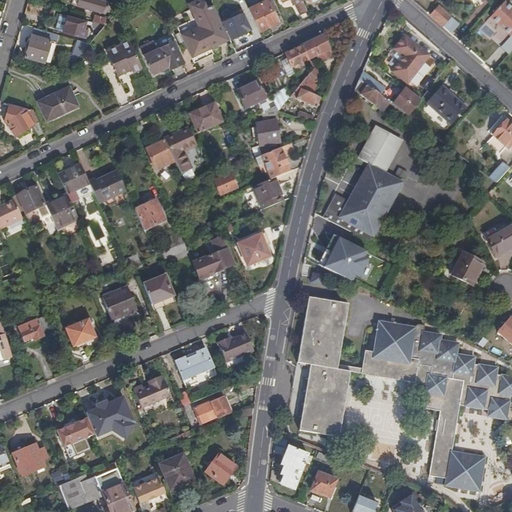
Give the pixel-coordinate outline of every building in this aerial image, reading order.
[(105,1),(102,0),(79,0),(78,6),(102,13),(105,1)] [(181,34),(192,57),(211,48),(223,42),(222,40),(229,37),(222,22),(213,4),(208,7),(204,0),(194,0),(188,3),(195,18),(199,26),(181,34)] [(271,0),(265,0),(249,8),(260,31),(278,23),(273,12),(276,10),(271,0)] [(309,11),(303,0),(302,0),(295,3),(301,15),(309,11)] [(490,18),(500,28),(502,26),(505,28),(503,30),(511,37),(511,35),(511,9),(504,2),(490,18)] [(439,8),(430,17),(451,35),(459,24),(451,17),(450,17),(439,8)] [(245,23),(241,14),(239,9),(232,12),(234,16),(224,21),(224,22),(232,38),(251,29),(248,22),(245,23)] [(86,21),(67,16),(63,31),(85,38),(87,30),(84,29),(86,23),(86,21)] [(195,18),(178,26),(179,28),(181,34),(199,26),(195,18)] [(224,22),(222,22),(229,37),(230,39),(232,38),(224,22)] [(54,33),(34,27),(25,56),(44,62),(51,40),(57,42),(59,35),(54,33)] [(501,45),(506,37),(496,31),(491,39),(501,45)] [(392,71),(408,84),(430,55),(404,35),(394,49),(403,57),(392,71)] [(303,45),(310,58),(318,55),(321,60),(332,55),(328,47),(330,46),(330,43),(328,38),(325,37),(323,38),(322,36),(303,45)] [(71,61),(75,61),(90,43),(78,40),(71,61)] [(130,40),(106,51),(118,78),(142,67),(130,40)] [(166,44),(176,65),(184,62),(174,41),(166,44)] [(176,65),(166,44),(161,47),(156,49),(152,42),(140,48),(152,74),(169,66),(170,68),(176,65)] [(310,58),(303,45),(286,54),(288,57),(294,71),(306,66),(304,61),(310,58)] [(211,48),(192,57),(195,62),(213,53),(211,48)] [(399,62),(403,57),(394,49),(389,54),(399,62)] [(294,71),(288,57),(285,59),(287,64),(284,66),(288,75),(294,71)] [(298,88),(313,95),(324,76),(313,69),(298,88)] [(386,89),(363,71),(360,78),(382,95),(386,89)] [(360,94),(375,105),(376,104),(384,110),(390,101),(382,95),(360,78),(355,90),(360,94)] [(258,80),(237,90),(245,107),(266,97),(258,80)] [(443,84),(427,100),(450,124),(465,109),(451,95),(452,94),(443,84)] [(78,106),(69,87),(38,102),(47,121),(78,106)] [(392,103),(409,115),(421,100),(405,87),(392,103)] [(271,96),(276,105),(279,111),(289,98),(285,88),(271,96)] [(298,88),(291,96),(315,108),(320,98),(313,95),(298,88)] [(28,109),(10,104),(5,121),(8,122),(16,135),(32,125),(38,137),(45,134),(34,111),(30,110),(28,109)] [(214,104),(189,114),(193,123),(195,126),(197,132),(221,122),(214,104)] [(276,120),(279,111),(276,105),(262,112),(264,122),(257,123),(260,145),(280,142),(276,120)] [(311,122),(313,117),(299,111),(296,117),(306,121),(311,122)] [(511,124),(502,115),(488,130),(508,149),(511,144),(511,124)] [(376,128),(390,135),(392,132),(378,125),(376,128)] [(197,145),(188,127),(164,138),(181,174),(192,168),(184,151),(197,145)] [(368,162),(385,171),(401,141),(390,135),(376,128),(360,158),(368,162)] [(390,135),(401,141),(402,138),(392,132),(390,135)] [(146,149),(150,157),(158,153),(164,166),(173,162),(163,141),(146,149)] [(274,178),(289,171),(284,158),(295,153),(291,143),(261,155),(271,179),(274,178)] [(248,148),(243,150),(248,161),(253,158),(248,148)] [(158,153),(150,157),(156,170),(164,166),(158,153)] [(365,169),(401,187),(404,181),(385,171),(368,162),(365,169)] [(491,178),(496,182),(510,168),(504,162),(491,178)] [(58,175),(67,194),(89,184),(88,181),(80,165),(58,175)] [(401,187),(365,169),(349,199),(340,195),(335,205),(331,203),(323,217),(371,241),(374,235),(375,235),(401,187)] [(107,175),(95,181),(103,200),(104,200),(119,193),(125,190),(121,181),(116,171),(107,175)] [(95,181),(107,175),(106,173),(93,179),(95,181)] [(230,174),(214,180),(221,194),(236,187),(230,174)] [(281,194),(274,178),(271,179),(253,186),(262,209),(282,201),(279,195),(281,194)] [(88,181),(89,184),(98,202),(103,200),(95,181),(93,179),(88,181)] [(26,214),(45,205),(36,187),(17,196),(26,214)] [(121,199),(119,193),(104,200),(107,204),(109,205),(121,199)] [(335,205),(340,195),(336,193),(331,203),(335,205)] [(67,195),(45,205),(57,230),(79,219),(67,195)] [(145,230),(144,230),(146,233),(148,232),(147,229),(165,220),(156,200),(145,205),(142,206),(135,209),(145,230)] [(0,208),(0,229),(23,218),(14,201),(0,208)] [(497,256),(511,247),(511,224),(487,239),(497,256)] [(156,255),(162,252),(164,251),(184,243),(178,230),(171,233),(174,239),(153,248),(156,255)] [(261,235),(239,244),(248,265),(258,261),(259,263),(271,258),(261,235)] [(318,264),(324,267),(330,255),(333,257),(342,239),(333,235),(318,264)] [(193,263),(200,279),(217,272),(234,265),(227,249),(222,237),(212,241),(213,243),(217,254),(211,256),(193,263)] [(366,251),(342,239),(333,257),(330,255),(324,267),(351,281),(354,276),(359,278),(368,259),(364,257),(366,251)] [(164,251),(168,261),(188,253),(184,243),(164,251)] [(207,245),(211,256),(217,254),(213,243),(207,245)] [(455,276),(475,286),(486,264),(467,254),(455,276)] [(137,255),(125,260),(128,266),(129,266),(131,265),(133,264),(134,264),(140,261),(137,255)] [(128,266),(125,260),(114,265),(117,271),(128,266)] [(217,272),(200,279),(202,285),(220,278),(217,272)] [(309,282),(322,285),(324,274),(311,272),(309,282)] [(152,305),(173,296),(165,276),(143,285),(152,305)] [(102,298),(112,321),(124,316),(123,312),(136,307),(127,288),(102,298)] [(152,305),(154,310),(175,301),(173,296),(152,305)] [(308,297),(297,358),(296,362),(309,365),(298,430),(338,437),(348,378),(349,371),(424,384),(420,407),(439,410),(438,414),(428,475),(444,478),(443,486),(479,491),(485,457),(451,452),(455,421),(458,404),(463,404),(463,406),(487,410),(486,417),(505,420),(510,396),(511,396),(511,375),(496,373),(497,367),(473,363),(475,356),(456,353),(459,342),(440,339),(441,333),(423,330),(424,324),(418,323),(416,324),(415,325),(414,328),(378,322),(373,352),(364,351),(361,368),(337,364),(347,303),(308,297)] [(124,316),(137,311),(136,307),(123,312),(124,316)] [(504,338),(511,345),(511,319),(510,318),(497,332),(503,337),(502,338),(503,339),(504,338)] [(37,320),(19,328),(25,342),(33,338),(34,341),(44,337),(37,320)] [(74,346),(95,337),(88,320),(67,329),(74,346)] [(0,349),(0,350),(3,358),(3,359),(11,357),(0,321),(0,349)] [(218,342),(226,362),(254,350),(247,333),(231,339),(230,337),(218,342)] [(95,337),(74,346),(76,349),(100,339),(98,336),(95,337)] [(186,387),(217,375),(206,348),(175,360),(186,387)] [(133,389),(141,408),(171,395),(165,381),(162,382),(162,379),(150,384),(151,387),(144,390),(142,385),(133,389)] [(98,408),(86,413),(93,430),(96,437),(116,429),(125,435),(127,436),(135,425),(123,397),(107,404),(98,408)] [(220,418),(231,413),(224,398),(194,410),(200,423),(218,416),(219,418),(220,418)] [(64,447),(94,435),(87,419),(77,423),(64,428),(57,431),(64,447)] [(96,437),(97,440),(115,432),(123,438),(125,435),(116,429),(96,437)] [(0,468),(9,464),(1,444),(0,444),(0,468)] [(12,454),(22,476),(44,467),(35,444),(12,454)] [(294,488),(308,454),(297,450),(297,449),(295,448),(295,449),(289,446),(282,464),(285,465),(282,474),(285,475),(281,483),(294,488)] [(319,451),(317,457),(328,461),(330,456),(319,451)] [(224,484),(236,467),(219,455),(206,471),(224,484)] [(365,456),(362,464),(389,475),(392,466),(365,456)] [(196,483),(186,457),(161,468),(172,493),(196,483)] [(103,495),(110,511),(121,511),(134,506),(118,468),(81,483),(79,478),(59,487),(69,509),(103,495)] [(311,490),(328,497),(335,479),(318,472),(311,490)] [(156,504),(168,499),(157,473),(131,484),(138,499),(140,504),(149,500),(149,499),(153,497),(156,504)] [(395,511),(424,511),(412,493),(399,502),(400,505),(394,509),(395,511)] [(359,495),(351,511),(372,511),(377,502),(359,495)] [(36,503),(33,497),(25,500),(19,503),(21,507),(23,506),(24,508),(36,503)]
